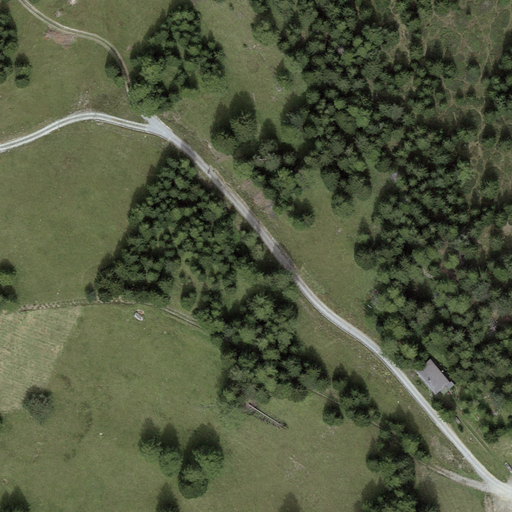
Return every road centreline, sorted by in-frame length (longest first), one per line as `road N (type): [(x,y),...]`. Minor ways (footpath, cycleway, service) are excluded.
road 1 (track): [(500,487),(381,352),(328,312),(141,112),(111,45),(44,20),(22,0)]
road 2 (track): [(500,487),(437,470),(367,418),(155,305),(117,299),(0,311)]
